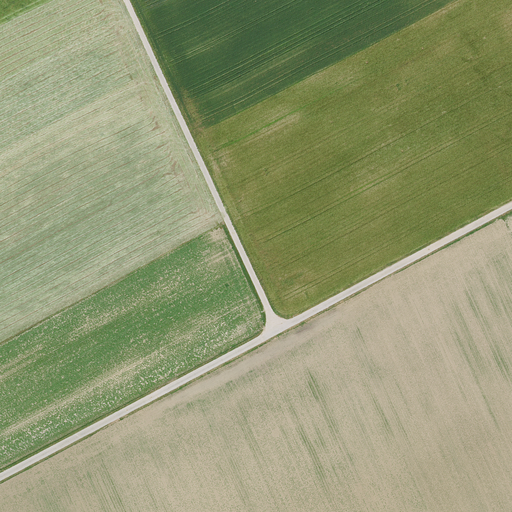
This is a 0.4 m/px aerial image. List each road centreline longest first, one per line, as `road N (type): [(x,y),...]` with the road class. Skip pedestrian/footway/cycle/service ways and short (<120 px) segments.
road 1 (track): [(511,207),(0,478)]
road 2 (track): [(275,330),(124,0)]
